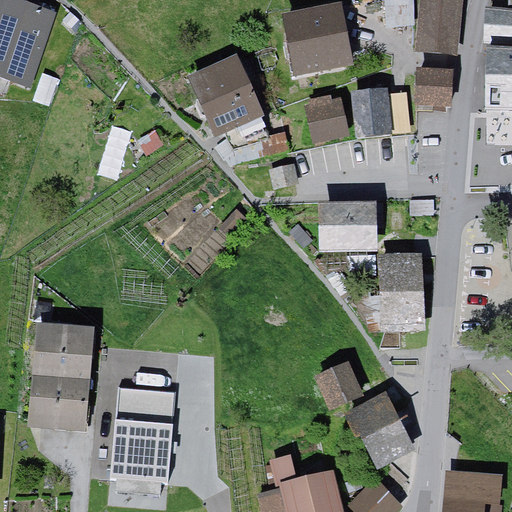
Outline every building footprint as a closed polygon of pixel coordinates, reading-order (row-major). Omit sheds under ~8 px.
[(34,0),(0,0),(0,81),(33,93),(57,20),(34,0)] [(414,0),(389,0),(384,0),(387,35),(417,33),(414,0)] [(458,4),(422,2),(419,60),(455,62),(458,4)] [(345,10),(287,21),(299,81),(356,70),(345,10)] [(511,15),(487,17),(486,52),(511,52),(511,15)] [(511,55),(485,55),(485,110),(511,111),(511,55)] [(243,61),(193,83),(219,142),(268,120),(243,61)] [(455,78),(420,77),(419,111),(455,112),(455,78)] [(393,93),(354,97),(360,143),(398,138),(393,93)] [(347,103),(311,110),(318,151),(354,144),(347,103)] [(381,208),(322,209),(322,259),(381,259),(381,208)] [(426,260),(382,262),(385,339),(428,337),(426,260)] [(99,336),(40,330),(31,433),(90,439),(99,336)] [(353,371),(319,387),(333,417),(367,401),(353,371)] [(175,391),(117,387),(109,478),(167,483),(175,391)] [(392,400),(351,418),(376,475),(417,457),(392,400)] [(280,496),(259,500),(262,511),(343,511),(336,477),(325,480),(319,454),(273,464),(280,496)] [(498,511),(502,474),(445,468),(440,511),(498,511)] [(379,485),(351,511),(404,511),(405,511),(379,485)]
